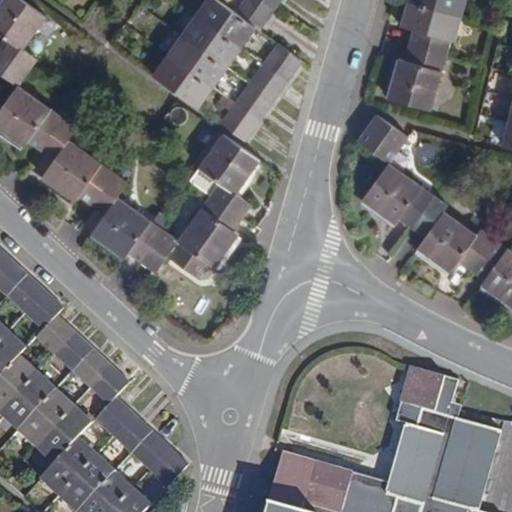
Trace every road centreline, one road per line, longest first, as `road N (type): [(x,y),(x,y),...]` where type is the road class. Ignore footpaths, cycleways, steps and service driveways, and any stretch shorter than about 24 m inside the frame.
road 1 (residential): [(229,416),(0,215)]
road 2 (residential): [(288,265),(358,0)]
road 3 (residential): [(511,369),(288,265)]
road 4 (residential): [(229,416),(288,265)]
